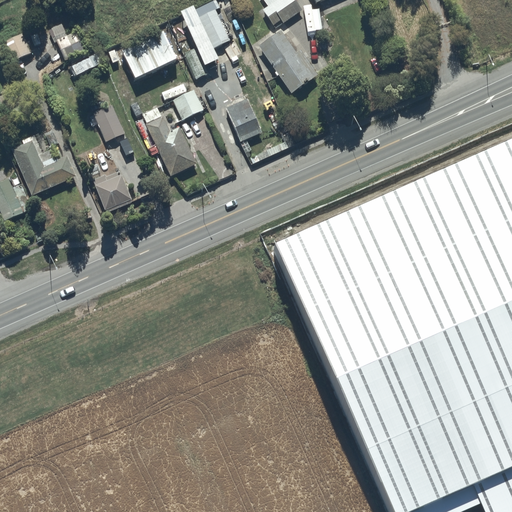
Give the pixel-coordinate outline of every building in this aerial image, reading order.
[(283,27),(302,14),(292,0),(261,0),(268,10),(262,14),(273,29),(281,24),(283,27)] [(216,3),(195,13),(199,21),(198,21),(213,53),(231,45),(216,13),(220,12),(216,3)] [(61,42),(56,44),(66,64),(88,54),(78,34),(67,39),(66,37),(60,40),(61,42)] [(281,35),(259,51),(276,76),(274,77),(277,81),(279,79),(292,99),(319,80),(301,54),(296,57),(281,35)] [(23,36),(2,44),(11,65),(31,58),(23,36)] [(164,38),(122,57),(136,87),(178,68),(164,38)] [(197,51),(184,57),(196,83),(209,78),(205,70),(207,70),(204,65),(203,66),(197,51)] [(175,104),(173,104),(182,124),(203,115),(194,95),(193,93),(174,101),(175,104)] [(248,103),(226,113),(240,146),(262,136),(248,103)] [(125,137),(113,107),(92,115),(93,118),(89,120),(93,130),(98,127),(106,145),(125,137)] [(147,128),(146,129),(171,182),(198,169),(180,131),(170,136),(163,120),(161,121),(157,112),(143,119),(147,128)] [(511,141),(275,245),(392,511),(455,511),(511,487),(511,141)] [(33,145),(12,154),(32,201),(76,182),(67,160),(57,164),(53,154),(39,160),(33,145)] [(105,178),(92,183),(105,215),(106,214),(107,217),(132,207),(131,205),(132,205),(121,175),(106,181),(105,178)] [(0,215),(4,225),(24,216),(10,181),(3,184),(1,179),(0,179),(0,215)]
